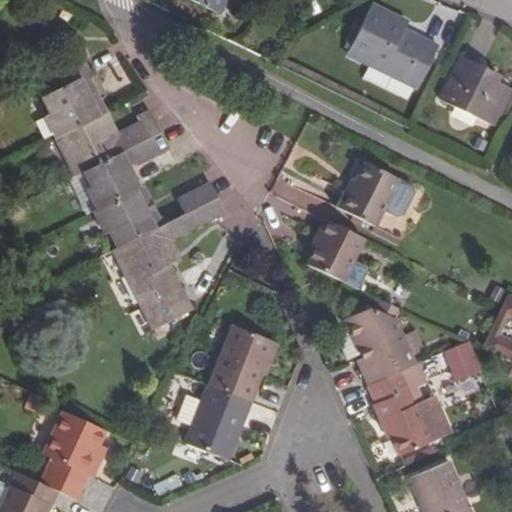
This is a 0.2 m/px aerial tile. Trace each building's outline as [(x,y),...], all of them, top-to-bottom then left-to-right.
[(191,0),(219,14),(225,0),(191,0)] [(372,8),(350,50),(352,50),(372,60),(369,66),(417,90),(438,47),(424,40),(423,43),(404,33),(402,32),(399,37),(394,34),(400,22),(372,8)] [(400,22),(394,34),(399,37),(402,32),(404,33),(408,25),(400,22)] [(352,50),(349,56),(369,66),(372,60),(352,50)] [(462,59),(441,101),(493,127),(511,92),(496,84),(481,77),(485,70),(462,59)] [(42,100),(62,138),(106,116),(86,77),(89,76),(83,62),(49,79),(56,93),(42,100)] [(485,70),(481,77),(496,84),(500,78),(485,70)] [(57,140),(76,177),(83,174),(122,154),(130,150),(158,135),(147,113),(134,119),(139,128),(115,140),(112,135),(116,133),(106,116),(62,138),(57,140)] [(135,162),(137,166),(166,152),(158,135),(130,150),(135,162)] [(122,154),(128,167),(135,162),(130,150),(122,154)] [(83,174),(101,208),(139,189),(128,167),(122,154),(83,174)] [(409,189),(362,165),(347,195),(343,193),(334,210),(372,229),(380,212),(394,218),(401,216),(411,195),(409,189)] [(178,200),(185,215),(216,200),(209,185),(178,200)] [(98,210),(117,249),(161,227),(141,188),(139,189),(101,208),(98,210)] [(123,272),(141,306),(153,330),(192,310),(180,287),(172,268),(170,266),(168,267),(165,262),(176,256),(169,242),(223,215),(216,200),(185,215),(161,227),(117,249),(118,251),(128,269),(123,272)] [(333,226),(313,269),(340,282),(350,262),(360,240),(333,226)] [(114,253),(123,272),(128,269),(118,251),(114,253)] [(176,256),(165,262),(168,267),(170,266),(172,268),(180,263),(176,256)] [(350,262),(340,282),(355,289),(364,269),(350,262)] [(481,349),(507,361),(511,351),(511,342),(500,336),(509,317),(511,318),(511,297),(506,295),(481,349)] [(370,308),(344,319),(349,330),(359,354),(362,359),(365,367),(361,369),(368,385),(399,371),(413,365),(410,357),(401,337),(393,319),(398,309),(381,301),(377,311),(370,308)] [(208,386),(250,402),(261,374),(273,342),(231,326),(208,386)] [(349,330),(336,335),(347,360),(359,354),(349,330)] [(414,331),(401,337),(410,357),(423,352),(414,331)] [(273,342),(261,374),(265,376),(277,344),(273,342)] [(444,352),(457,382),(480,372),(466,342),(444,352)] [(362,359),(357,362),(361,369),(365,367),(362,359)] [(399,456),(452,432),(436,395),(414,404),(408,407),(403,392),(408,390),(399,371),(368,385),(375,403),(372,405),(379,421),(383,420),(390,436),(399,456)] [(208,386),(207,385),(201,400),(191,427),(184,443),(227,460),(250,402),(208,386)] [(414,404),(408,390),(403,392),(408,407),(414,404)] [(191,427),(201,400),(187,395),(177,421),(191,427)] [(56,491),(75,500),(87,475),(91,477),(102,455),(95,452),(98,445),(105,431),(62,411),(41,453),(50,458),(38,483),(56,491)] [(390,436),(383,420),(379,421),(387,437),(390,436)] [(95,452),(102,455),(105,448),(98,445),(95,452)] [(423,504),(421,505),(423,511),(470,511),(448,462),(411,478),(423,504)] [(38,483),(14,471),(8,486),(0,482),(0,511),(41,511),(45,504),(49,506),(56,491),(38,483)] [(423,504),(411,478),(409,479),(421,505),(423,504)]
